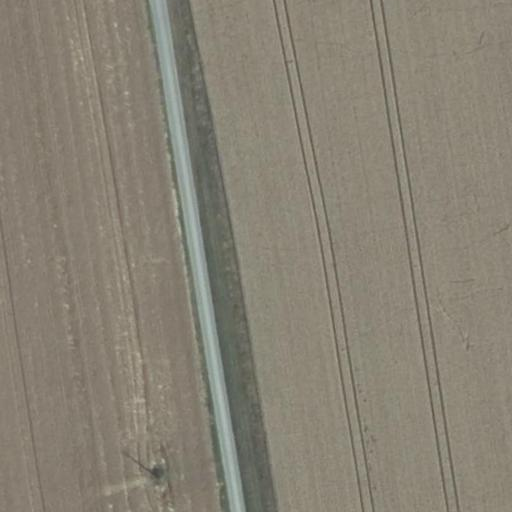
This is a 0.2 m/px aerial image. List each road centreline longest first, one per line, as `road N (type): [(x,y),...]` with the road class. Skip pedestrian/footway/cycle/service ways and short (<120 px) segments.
road 1 (unclassified): [(157,0),(236,511)]
road 2 (track): [(274,511),(199,0)]
